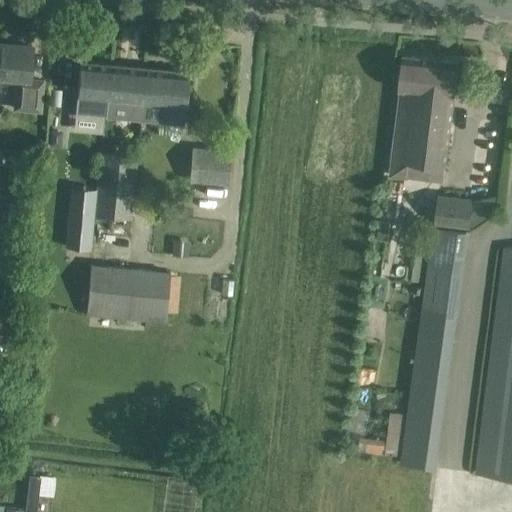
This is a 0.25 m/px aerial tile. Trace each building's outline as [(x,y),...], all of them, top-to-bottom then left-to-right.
[(42,80),(41,80),(29,79),(32,46),(0,43),(0,77),(16,79),(14,108),(40,110),(42,80)] [(423,164),(445,166),(456,82),(459,62),(404,55),(401,75),(399,89),(400,89),(389,175),(421,179),(423,164)] [(105,116),(111,64),(79,61),(75,113),(105,116)] [(141,101),(144,67),(111,64),(105,116),(140,119),(141,101)] [(183,125),(186,105),(189,71),(144,67),(141,101),(140,119),(140,121),(183,125)] [(199,181),(228,184),(231,150),(202,148),(199,181)] [(136,157),(100,153),(94,215),(124,218),(123,226),(129,226),(130,219),(136,157)] [(438,196),(435,221),(470,225),(473,200),(438,196)] [(67,241),(66,246),(90,249),(94,205),(93,205),(70,203),(67,241)] [(436,468),(459,311),(470,231),(434,226),(423,306),(400,464),(436,468)] [(0,258),(21,259),(21,241),(0,240),(0,258)] [(511,247),(504,246),(475,473),(511,478),(511,247)] [(91,263),(85,315),(166,322),(170,271),(91,263)] [(29,474),(24,511),(36,511),(40,475),(29,474)]
